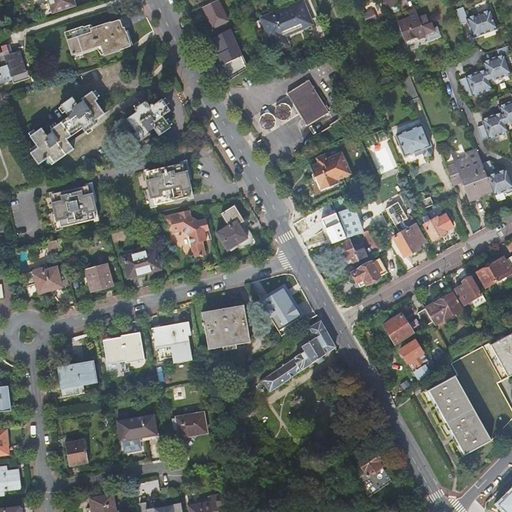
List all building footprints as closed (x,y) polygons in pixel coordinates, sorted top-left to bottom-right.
[(73,0),(51,0),(54,11),(75,4),(73,0)] [(218,0),(217,0),(203,7),(213,28),(228,21),(218,0)] [(397,0),(380,0),(385,10),(399,5),(397,0)] [(302,4),(262,20),(275,50),(287,46),(283,36),(311,25),(302,4)] [(455,10),(460,25),(467,23),(473,38),(497,29),(490,10),(466,19),(462,8),(455,10)] [(426,37),(415,9),(408,12),(410,18),(398,22),(405,44),(426,37)] [(372,11),(364,15),(368,25),(376,22),(372,11)] [(118,20),(110,23),(91,29),(89,25),(64,33),(72,55),(100,45),(103,55),(130,46),(123,27),(122,28),(120,28),(118,20)] [(229,80),(244,71),(232,43),(236,41),(231,29),(211,40),(213,46),(216,45),(220,54),(217,55),(229,80)] [(244,71),(248,69),(236,41),(232,43),(244,71)] [(511,53),(509,46),(496,50),(499,57),(482,63),(485,71),(466,78),(466,79),(460,81),(466,98),(472,96),(472,97),(492,90),(489,82),(511,74),(504,55),(511,53)] [(0,66),(6,65),(9,75),(25,70),(17,47),(0,51),(0,81),(3,81),(0,74),(0,66)] [(409,77),(402,79),(410,101),(418,98),(409,77)] [(344,86),(341,79),(336,81),(339,89),(344,86)] [(308,80),(286,94),(301,121),(305,127),(326,114),(325,111),(308,80)] [(38,148),(30,153),(39,166),(50,158),(55,164),(75,150),(66,138),(82,127),(86,134),(98,125),(96,122),(106,115),(96,102),(99,100),(93,92),(82,99),(84,102),(78,105),(74,97),(62,105),(69,117),(52,130),(53,132),(48,135),(43,128),(30,137),(38,148)] [(511,94),(510,95),(511,99),(511,101),(498,107),(500,114),(481,121),(483,126),(477,129),(482,142),(488,139),(488,140),(507,133),(505,127),(511,124),(511,94)] [(154,129),(159,136),(172,127),(163,117),(171,111),(162,99),(154,106),(152,104),(149,106),(146,102),(135,109),(137,113),(127,120),(136,133),(134,134),(139,142),(150,134),(149,132),(154,129)] [(421,125),(396,135),(404,156),(430,146),(421,125)] [(462,180),(463,183),(470,201),(480,197),(479,195),(492,190),(482,164),(477,150),(465,154),(466,158),(454,163),(455,165),(446,168),(452,183),(462,180)] [(318,163),(310,167),(319,189),(320,189),(321,191),(337,183),(336,180),(350,174),(341,153),(327,159),(325,155),(316,158),(318,163)] [(492,190),(494,195),(503,192),(504,193),(507,195),(511,193),(511,192),(511,185),(506,170),(494,174),(489,161),(482,164),(492,190)] [(182,164),(117,179),(122,202),(125,213),(126,220),(128,219),(157,212),(156,205),(190,197),(189,191),(192,190),(191,187),(186,171),(183,172),(182,164)] [(88,188),(87,187),(53,195),(54,196),(56,203),(52,205),(55,218),(56,223),(59,223),(61,228),(96,220),(94,213),(97,213),(96,209),(93,194),(90,195),(88,188)] [(427,199),(430,206),(442,201),(439,194),(427,199)] [(388,208),(385,209),(399,234),(393,238),(398,248),(399,248),(404,257),(418,249),(417,247),(425,242),(415,225),(409,229),(404,227),(401,222),(407,219),(405,216),(397,202),(388,208)] [(234,205),(221,213),(229,226),(217,233),(228,251),(235,246),(239,250),(254,246),(256,240),(234,205)] [(189,210),(163,216),(165,226),(171,224),(173,234),(182,232),(189,236),(194,257),(205,255),(203,241),(206,240),(203,227),(207,225),(206,219),(197,221),(190,217),(189,210)] [(332,243),(347,238),(336,214),(322,220),(332,243)] [(436,218),(424,225),(433,240),(445,233),(445,232),(453,227),(445,214),(437,219),(437,218),(436,218)] [(356,219),(341,224),(347,238),(362,232),(356,219)] [(206,240),(211,239),(207,225),(203,227),(206,240)] [(382,247),(372,229),(363,232),(374,251),(382,247)] [(350,240),(334,246),(341,262),(351,259),(352,263),(358,261),(350,240)] [(57,241),(47,243),(50,253),(59,250),(57,241)] [(154,249),(123,258),(128,278),(159,270),(154,249)] [(477,273),(486,287),(495,282),(498,287),(511,279),(511,277),(510,273),(511,272),(511,271),(511,272),(511,271),(511,257),(505,261),(504,257),(477,273)] [(372,263),(352,273),(360,288),(380,277),(372,263)] [(107,265),(85,272),(90,292),(113,287),(107,265)] [(29,287),(37,285),(39,294),(62,289),(57,269),(46,272),(46,269),(25,275),(29,287)] [(455,290),(464,306),(481,295),(471,277),(462,282),(464,285),(455,290)] [(283,289),(261,302),(278,331),(300,318),(283,289)] [(425,308),(425,309),(417,313),(425,326),(433,321),(435,325),(462,310),(452,293),(425,308)] [(291,294),(288,296),(293,304),(296,303),(291,294)] [(203,323),(203,326),(205,326),(210,350),(251,342),(245,305),(203,313),(205,323),(203,323)] [(384,325),(395,343),(413,332),(401,314),(384,325)] [(335,348),(319,321),(309,328),(314,338),(301,347),(304,352),(261,381),(268,392),(335,348)] [(153,327),(151,327),(157,362),(173,359),(173,364),(192,360),(188,337),(191,336),(189,324),(153,330),(153,327)] [(107,364),(101,364),(103,376),(129,372),(128,363),(146,360),(146,359),(144,359),(140,335),(142,335),(141,333),(109,339),(110,343),(103,343),(107,364)] [(490,345),(508,377),(511,374),(511,333),(505,337),(503,334),(498,337),(500,340),(490,345)] [(409,362),(413,368),(426,360),(422,354),(423,353),(415,340),(400,350),(408,362),(409,362)] [(61,388),(59,389),(60,397),(85,393),(83,385),(98,382),(93,357),(84,359),(84,362),(57,366),(61,388)] [(223,368),(225,374),(244,369),(243,363),(223,368)] [(244,369),(225,374),(232,397),(250,393),(244,369)] [(429,391),(464,456),(491,441),(455,376),(429,391)] [(8,381),(0,381),(0,411),(12,410),(8,381)] [(203,414),(177,419),(180,438),(207,434),(203,414)] [(157,435),(154,416),(118,421),(121,441),(157,435)] [(5,444),(3,430),(0,430),(0,454),(9,454),(8,443),(5,444)] [(85,440),(66,443),(70,465),(88,462),(85,440)] [(359,463),(364,470),(355,477),(369,496),(391,480),(378,462),(381,460),(375,451),(359,463)] [(0,469),(0,495),(3,496),(3,490),(21,487),(20,472),(5,474),(5,469),(0,469)] [(511,511),(511,492),(500,506),(505,511),(511,511)] [(190,506),(190,511),(227,511),(224,494),(211,496),(212,502),(190,506)] [(88,509),(88,511),(116,511),(114,495),(92,499),(93,508),(88,509)] [(184,511),(183,503),(149,509),(148,502),(142,503),(143,511),(184,511)]
